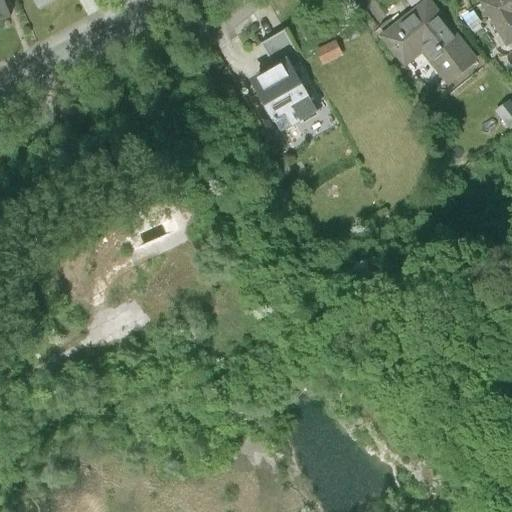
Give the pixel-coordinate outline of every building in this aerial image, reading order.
[(0,0),(0,19),(9,16),(3,0),(0,0)] [(511,0),(482,0),(507,43),(511,39),(511,0)] [(477,62),(429,1),(381,38),(403,66),(424,49),(450,83),(477,62)] [(261,44),(276,74),(291,66),(301,61),(285,32),(261,44)] [(342,52),(336,40),(318,49),(324,61),(342,52)] [(316,115),(291,66),(276,74),(255,85),(281,133),(316,115)]
